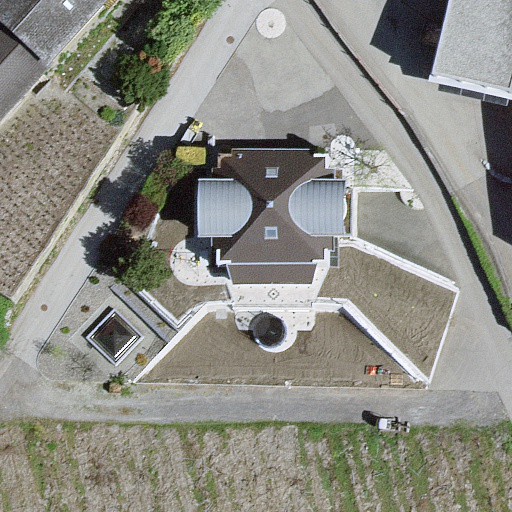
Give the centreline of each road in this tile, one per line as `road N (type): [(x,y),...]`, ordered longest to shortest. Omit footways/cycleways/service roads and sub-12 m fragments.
road 1 (residential): [(0,402),(511,413)]
road 2 (residential): [(511,406),(479,305),(405,155),(290,0)]
road 3 (residential): [(0,365),(241,0)]
